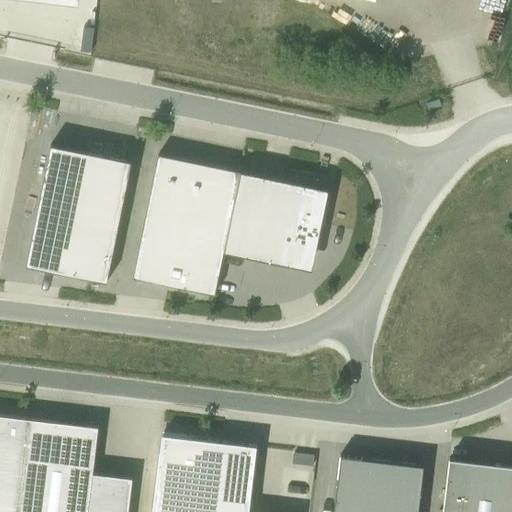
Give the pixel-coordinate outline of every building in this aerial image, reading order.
[(247,21),(267,27),(272,7),(253,2),(247,21)] [(90,53),(93,28),(83,27),(80,52),(90,53)] [(131,161),(49,144),(25,265),(106,282),(131,161)] [(149,236),(140,278),(214,294),(223,251),(240,171),(157,153),(140,234),(149,236)] [(240,171),(223,251),(289,265),(292,249),(314,254),(315,249),(328,189),(240,171)] [(0,410),(0,511),(125,511),(130,474),(90,469),(96,422),(28,414),(0,410)] [(161,433),(151,511),(248,511),(257,445),(161,433)] [(339,455),(332,511),(417,511),(423,465),(339,455)] [(511,511),(511,465),(448,458),(441,511),(511,511)]
